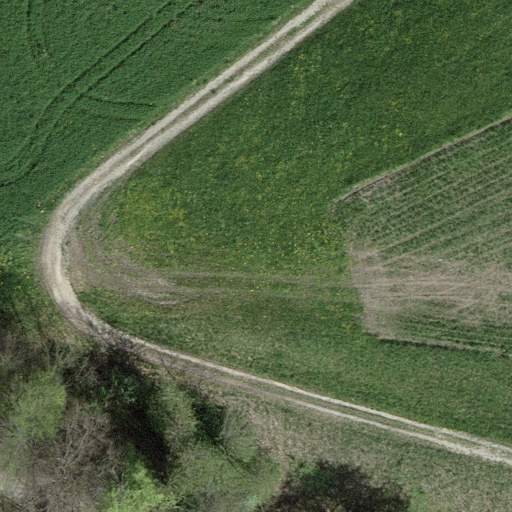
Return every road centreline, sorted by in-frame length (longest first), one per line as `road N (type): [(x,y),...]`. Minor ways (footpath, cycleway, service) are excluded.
road 1 (track): [(511,454),(117,339),(90,328),(54,284),(50,254),(58,225),(89,184),(323,0)]
road 2 (track): [(129,511),(0,483)]
